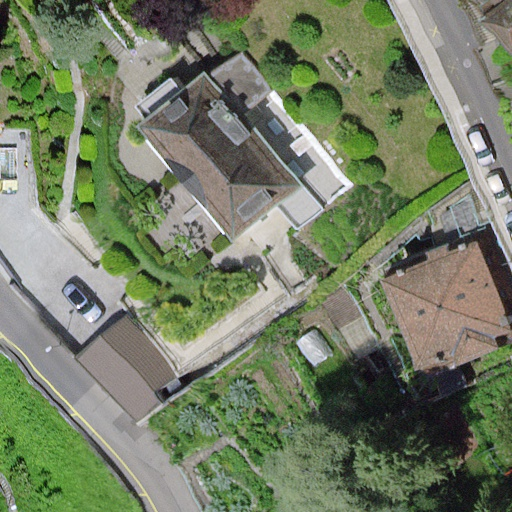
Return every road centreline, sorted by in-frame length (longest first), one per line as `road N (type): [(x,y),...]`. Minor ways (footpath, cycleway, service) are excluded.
road 1 (residential): [(0,303),(114,423),(178,511)]
road 2 (residential): [(428,0),(511,176)]
